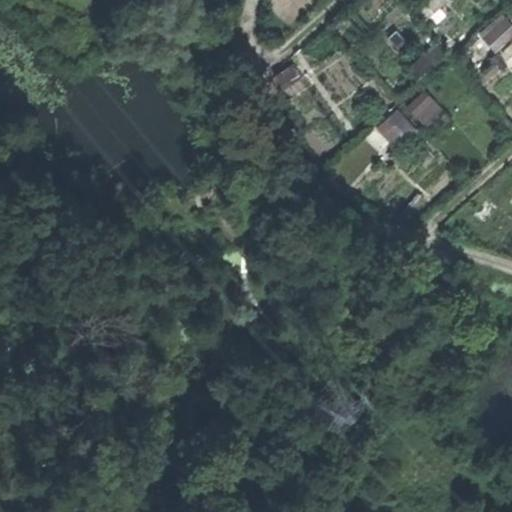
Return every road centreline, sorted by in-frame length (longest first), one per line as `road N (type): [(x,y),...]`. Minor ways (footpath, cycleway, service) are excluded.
road 1 (track): [(511,265),(353,215),(312,188),(254,70),(255,0)]
road 2 (track): [(413,237),(511,148)]
